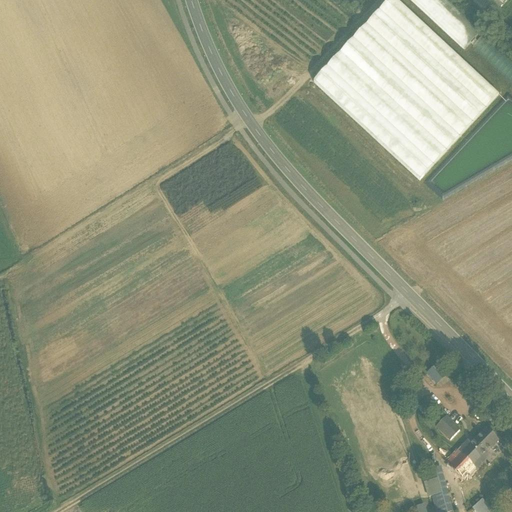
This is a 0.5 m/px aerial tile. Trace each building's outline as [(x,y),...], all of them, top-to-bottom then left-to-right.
[(511,3),(511,0),(404,0),(466,55),(432,90),(504,159),(511,147),(511,58),(486,34),(511,3)] [(496,154),(357,29),(331,58),(467,180),(479,167),(482,169),(496,154)] [(431,369),(426,372),(433,385),(439,382),(431,369)] [(436,428),(450,442),(459,432),(445,419),(436,428)] [(458,454),(475,471),(483,463),(481,460),(497,443),(485,431),(469,448),(466,445),(458,454)] [(432,497),(434,507),(449,503),(440,469),(429,471),(436,496),(432,497)] [(450,511),(451,511),(449,503),(434,507),(435,511),(450,511)]
